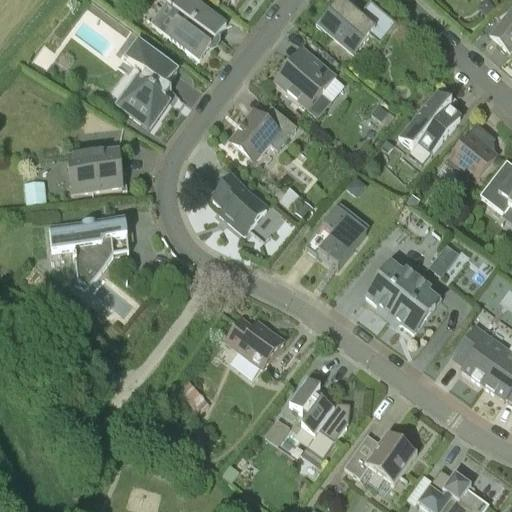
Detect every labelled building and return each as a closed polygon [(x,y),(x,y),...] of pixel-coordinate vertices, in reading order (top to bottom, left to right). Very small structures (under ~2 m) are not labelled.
[(186,0),(170,0),(150,28),(199,64),(225,29),(186,0)] [(335,7),(317,28),(353,58),(368,40),(379,49),(385,41),(395,29),(369,7),(359,19),(358,19),(339,3),(335,7)] [(511,24),(506,20),(489,40),(509,57),(511,53),(511,24)] [(132,96),(120,112),(148,133),(168,106),(164,103),(171,94),(166,90),(176,76),(138,48),(127,63),(147,77),(141,85),(135,81),(127,92),(132,96)] [(291,65),(273,87),(307,116),(308,115),(321,98),(322,98),(335,82),(309,59),(307,61),(299,71),(291,65)] [(418,147),(431,158),(459,124),(446,113),(450,109),(436,97),(398,141),(412,154),(418,147)] [(369,118),(380,127),(388,117),(377,109),(369,118)] [(276,155),(296,133),(270,111),(261,121),(252,114),(242,126),(243,127),(228,145),(254,167),(269,149),(276,155)] [(447,163),(445,166),(457,176),(458,177),(466,182),(475,186),(495,161),(486,154),(494,145),(475,129),(468,138),(447,163)] [(392,150),(386,145),(381,150),(387,155),(392,150)] [(72,157),(68,158),(71,198),(121,193),(126,193),(124,174),(119,174),(117,152),(104,154),(72,157)] [(511,170),(506,166),(479,200),(504,219),(509,212),(511,213),(511,170)] [(345,193),(357,202),(366,190),(354,181),(345,193)] [(266,214),(229,183),(212,203),(223,213),(218,218),(244,240),(266,214)] [(43,185),(24,187),(24,192),(25,208),(45,206),(44,190),(43,185)] [(405,206),(413,211),(419,203),(411,198),(405,206)] [(301,203),(293,213),(304,222),(312,212),(301,203)] [(337,274),(365,238),(335,214),(304,252),(316,261),(317,259),(337,274)] [(124,225),(50,232),(52,255),(74,253),(77,285),(87,293),(112,261),(111,245),(126,244),(124,225)] [(448,247),(429,272),(442,282),(461,257),(448,247)] [(393,315),(417,285),(393,266),(365,302),(382,316),(386,315),(389,311),(393,315)] [(511,289),(499,279),(480,300),(495,313),(511,293),(511,289)] [(417,285),(393,315),(398,318),(395,322),(395,326),(400,329),(403,332),(413,340),(436,310),(425,302),(430,295),(426,292),(419,287),(417,285)] [(71,295),(63,304),(72,311),(80,302),(71,295)] [(224,346),(262,375),(283,348),(256,328),(252,333),(240,325),(224,346)] [(482,391),(507,355),(475,332),(456,358),(467,366),(460,376),(482,391)] [(511,397),(511,358),(507,355),(482,391),(503,406),(510,396),(511,397)] [(188,383),(176,392),(180,397),(190,410),(202,401),(191,387),(188,383)] [(306,384),(288,409),(307,423),(300,432),(313,442),(306,452),(322,463),(333,447),(347,428),(349,410),(336,409),(336,408),(335,408),(335,409),(329,408),(328,411),(314,401),(319,394),(306,384)] [(264,441),(277,450),(289,433),(276,424),(264,441)] [(367,472),(393,491),(416,458),(413,455),(412,456),(405,451),(405,450),(404,449),(403,450),(399,447),(400,446),(398,445),(398,446),(390,440),(391,440),(387,437),(364,469),(352,460),(343,472),(359,484),(367,472)] [(228,468),(220,479),(230,487),(239,477),(228,468)] [(429,489),(416,508),(417,509),(421,511),(486,511),(488,510),(467,495),(470,490),(464,486),(453,478),(450,482),(439,475),(431,487),(429,489)]
